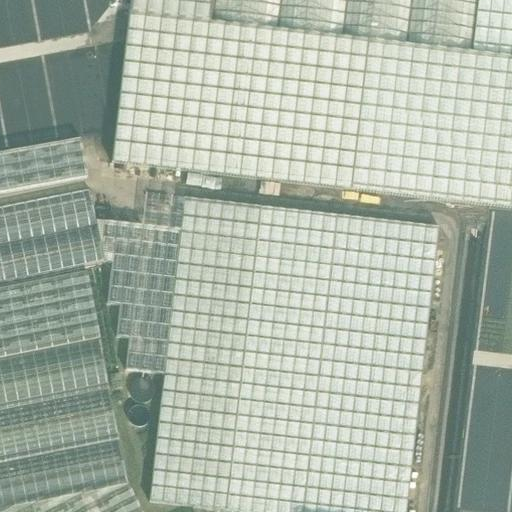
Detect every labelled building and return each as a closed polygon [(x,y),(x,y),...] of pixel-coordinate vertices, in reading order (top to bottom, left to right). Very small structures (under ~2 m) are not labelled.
[(368,43),(211,25),(214,0),(129,0),(110,165),(350,193),(368,43)] [(412,0),(214,0),(211,25),(368,43),(407,48),(412,0)] [(412,0),(407,48),(472,55),(478,0),(412,0)] [(511,0),(478,0),(472,55),(511,59),(511,0)] [(350,193),(511,210),(511,59),(472,55),(407,48),(368,43),(350,193)] [(79,141),(0,155),(0,195),(86,180),(79,141)] [(88,191),(0,207),(0,284),(103,265),(95,223),(88,191)] [(302,511),(336,219),(183,201),(179,233),(95,223),(103,264),(103,265),(111,265),(106,306),(119,308),(115,340),(128,341),(124,373),(162,377),(148,504),(213,511),(302,511)] [(302,511),(406,511),(438,230),(336,219),(302,511)] [(86,273),(0,290),(0,511),(138,511),(127,487),(97,342),(99,342),(86,273)]
